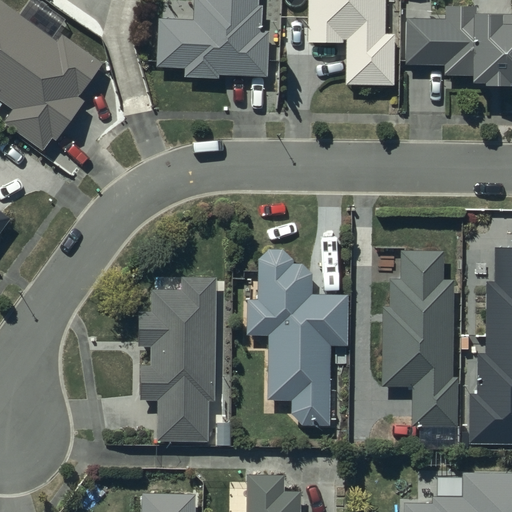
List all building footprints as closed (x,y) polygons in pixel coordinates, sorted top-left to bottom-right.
[(0,0),(0,94),(12,103),(2,115),(41,144),(51,131),(54,134),(83,96),(75,90),(99,58),(60,28),(55,35),(2,0),(0,0)] [(265,71),(266,25),(260,26),(260,1),(256,1),(255,0),(193,0),(193,15),(157,14),(155,61),(182,62),(182,68),(265,71)] [(383,30),(383,0),(306,0),(306,36),(345,36),(344,78),(392,78),(392,30),(383,30)] [(511,9),(498,9),(498,1),(445,0),(445,13),(406,13),(406,58),(443,58),(443,69),(511,69),(511,9)] [(0,224),(8,213),(0,206),(0,224)] [(476,388),(467,388),(467,438),(511,438),(511,240),(493,241),(492,275),(485,275),(485,347),(475,347),(476,388)] [(246,294),(246,329),(266,329),(266,394),(289,394),(289,420),(327,420),(327,341),(345,341),(345,288),(310,288),(310,269),(301,257),(291,257),(291,253),(283,245),(267,245),(257,254),(257,294),(246,294)] [(388,300),(381,300),(380,381),(410,381),(410,421),(456,421),(456,373),(451,373),(452,275),(443,275),(443,246),(400,246),(399,274),(388,273),(388,300)] [(212,397),(213,273),(179,273),(180,283),(150,284),(150,307),(135,307),(135,342),(149,342),(149,360),(140,360),(140,395),(156,395),(157,435),(208,435),(208,397),(212,397)] [(282,469),(246,468),(245,511),(304,511),(304,509),(299,509),(299,487),(282,487),(282,469)] [(402,498),(401,511),(511,511),(511,468),(459,468),(459,473),(437,472),(436,491),(431,491),(430,498),(402,498)] [(140,511),(192,511),(193,490),(141,489),(140,511)]
